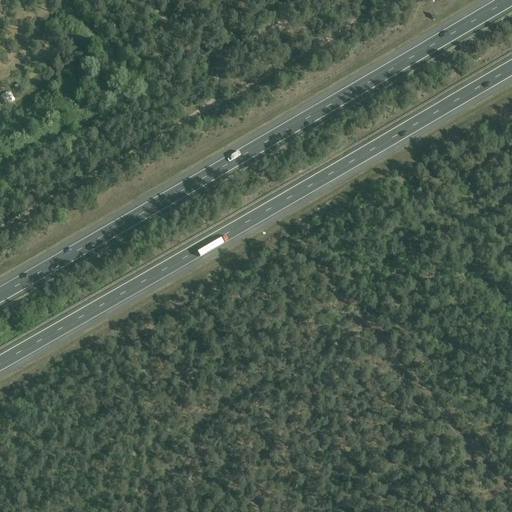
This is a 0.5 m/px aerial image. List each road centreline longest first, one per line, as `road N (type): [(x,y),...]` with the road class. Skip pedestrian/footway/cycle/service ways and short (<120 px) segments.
road 1 (motorway): [(0,363),(511,67)]
road 2 (motorway): [(508,0),(0,295)]
road 3 (track): [(312,0),(228,54),(204,110),(0,228)]
